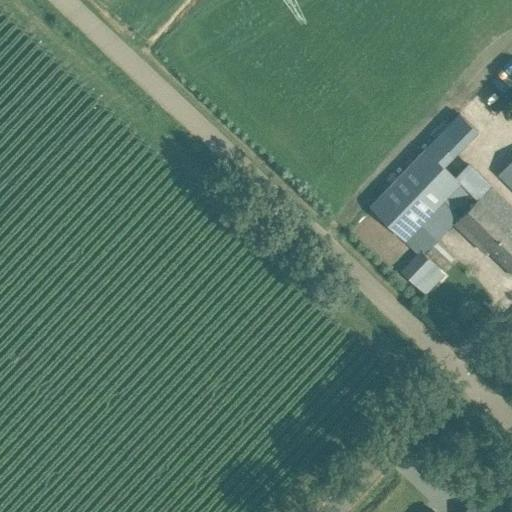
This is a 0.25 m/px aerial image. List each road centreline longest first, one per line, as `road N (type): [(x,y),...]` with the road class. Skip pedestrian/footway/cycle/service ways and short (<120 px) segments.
road 1 (unclassified): [(461,374),(65,0)]
road 2 (unclassified): [(330,511),(461,374)]
